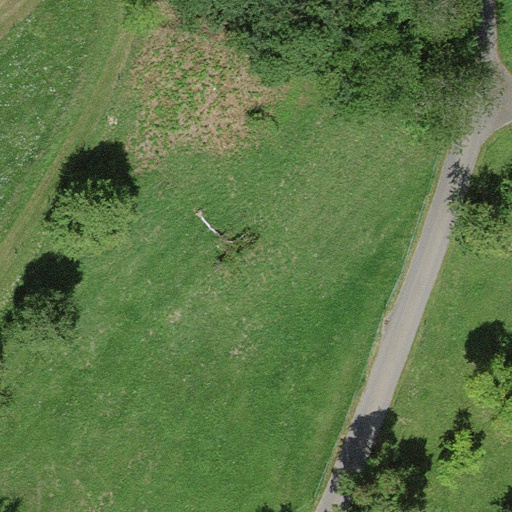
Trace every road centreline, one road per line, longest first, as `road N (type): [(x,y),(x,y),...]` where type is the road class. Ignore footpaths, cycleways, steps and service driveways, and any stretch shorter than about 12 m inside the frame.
road 1 (unclassified): [(338,511),(454,206),(479,85),(471,0)]
road 2 (track): [(131,0),(133,16),(106,93),(0,268)]
